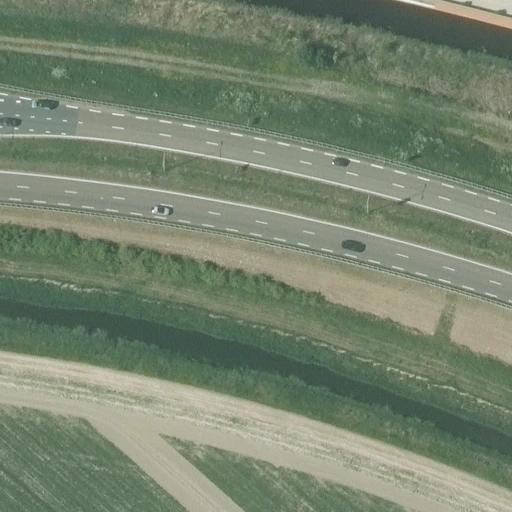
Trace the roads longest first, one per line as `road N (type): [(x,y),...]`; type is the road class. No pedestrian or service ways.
road 1 (track): [(511,501),(311,428),(159,387),(0,360)]
road 2 (track): [(511,399),(259,315),(0,267)]
road 3 (primary): [(511,220),(305,161),(0,114)]
road 4 (primary): [(0,184),(200,210),(339,238),(511,287)]
